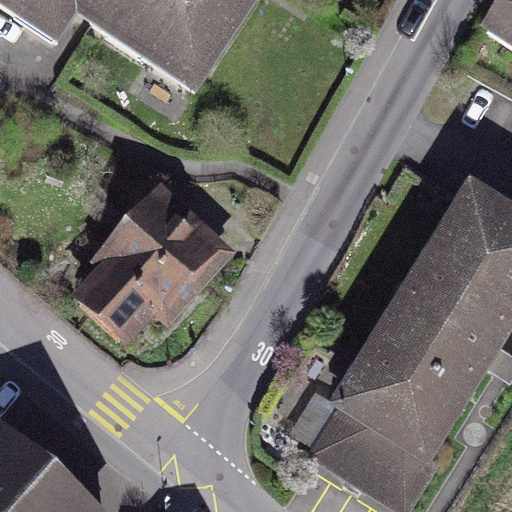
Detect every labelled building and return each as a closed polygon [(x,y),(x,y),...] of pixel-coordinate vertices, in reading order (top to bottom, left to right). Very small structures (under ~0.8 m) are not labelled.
[(0,0),(0,8),(53,42),(72,11),(195,89),(252,0),(0,0)] [(511,8),(490,46),(511,59),(511,8)] [(222,256),(153,199),(91,273),(160,330),(222,256)] [(511,318),(511,247),(442,206),(312,426),(341,443),(319,482),(370,511),(421,511),(442,476),(425,466),(511,318)] [(0,511),(88,511),(0,438),(0,511)]
